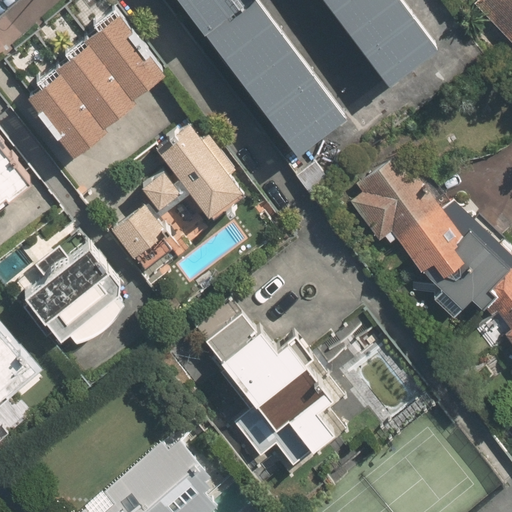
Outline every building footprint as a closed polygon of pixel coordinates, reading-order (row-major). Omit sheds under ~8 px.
[(264,0),(329,0),(389,77),(437,40),(405,0),(184,0),(204,26),(299,147),(349,108),(264,0)] [(511,0),(476,0),(474,2),(511,40),(511,0)] [(85,26),(91,34),(56,61),(60,66),(29,90),(75,148),(108,122),(105,118),(137,93),(134,90),(167,64),(117,1),(85,26)] [(231,173),(239,167),(210,130),(202,135),(190,120),(157,145),(170,161),(143,182),(150,190),(108,224),(132,253),(168,223),(160,213),(191,189),(211,215),(244,190),(231,173)] [(0,201),(28,179),(0,145),(0,201)] [(335,183),(310,148),(289,164),(315,198),(335,183)] [(474,291),(492,311),(497,307),(510,322),(505,326),(511,334),(511,271),(506,265),(511,260),(511,247),(509,243),(503,236),(511,230),(486,201),(478,208),(462,189),(444,205),(396,149),(357,182),(363,189),(348,202),(381,241),(392,231),(439,286),(433,290),(451,311),(474,291)] [(119,290),(126,284),(92,238),(26,287),(61,333),(71,326),(79,337),(127,301),(119,290)] [(295,452),(313,437),(315,439),(332,425),(315,403),(333,388),(326,379),(289,334),(273,347),(242,308),(208,336),(258,398),(235,418),(259,448),(279,432),(295,452)] [(0,403),(41,369),(0,320),(0,403)] [(203,511),(212,505),(228,491),(174,426),(70,511),(203,511)]
